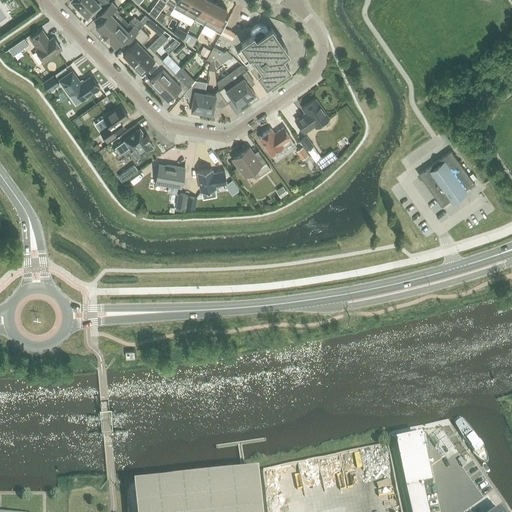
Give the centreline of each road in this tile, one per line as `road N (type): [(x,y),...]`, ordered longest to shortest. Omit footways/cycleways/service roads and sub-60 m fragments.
road 1 (residential): [(293,5),(320,35),(318,69),(227,137),(165,127),(41,0)]
road 2 (primary): [(160,312),(335,296),(500,254)]
